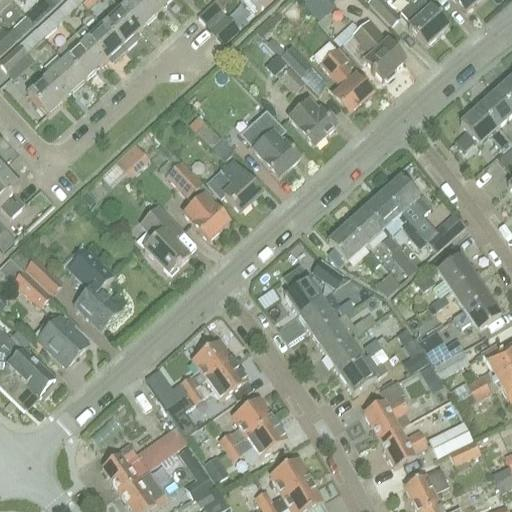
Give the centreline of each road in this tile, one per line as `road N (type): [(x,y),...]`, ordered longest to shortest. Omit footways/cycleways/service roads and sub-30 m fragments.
road 1 (residential): [(210,288),(305,407),(362,511)]
road 2 (residential): [(20,464),(210,288)]
road 3 (residential): [(187,48),(50,168),(0,112)]
road 4 (residential): [(210,288),(401,121)]
road 5 (residential): [(401,121),(511,275)]
road 6 (residential): [(401,121),(511,33)]
